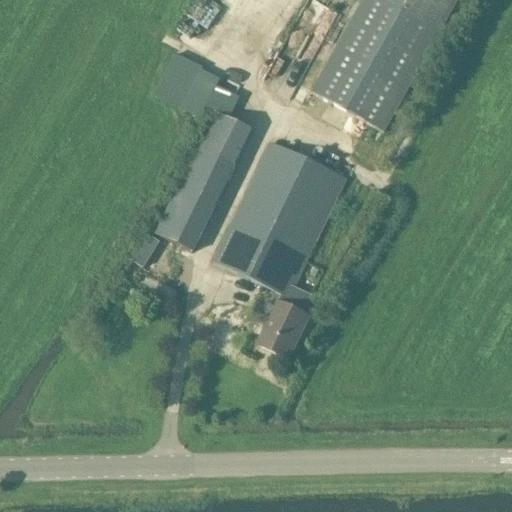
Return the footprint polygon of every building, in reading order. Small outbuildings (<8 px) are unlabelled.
[(383,135),(458,0),(364,0),(312,95),(383,135)] [(202,121),(221,83),(201,73),(182,111),(202,121)] [(215,114),(155,237),(192,255),(251,132),(215,114)] [(312,298),(293,289),(346,181),(271,145),(213,265),(281,297),(257,347),(288,362),(309,320),(303,317),(312,298)] [(160,245),(145,235),(128,261),(143,270),(160,245)] [(311,269),(308,277),(315,280),(318,273),(311,269)]
